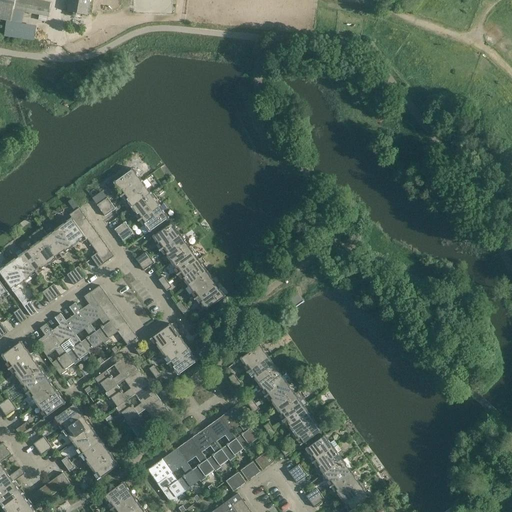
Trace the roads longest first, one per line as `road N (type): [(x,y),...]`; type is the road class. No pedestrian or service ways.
road 1 (residential): [(124,258),(170,310),(147,335),(102,274)]
road 2 (track): [(511,72),(478,44),(351,0)]
road 3 (residential): [(0,347),(102,274)]
